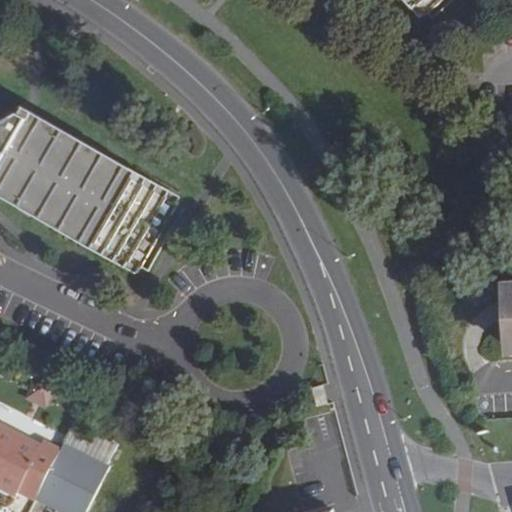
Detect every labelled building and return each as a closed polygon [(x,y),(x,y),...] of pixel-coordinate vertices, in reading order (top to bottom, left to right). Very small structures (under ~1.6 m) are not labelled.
[(415,0),(427,13),(441,0),(415,0)] [(0,127),(0,169),(2,171),(0,174),(0,187),(58,221),(142,270),(179,207),(111,168),(33,123),(20,116),(0,127)] [(507,300),(503,301),(505,332),(509,336),(510,349),(511,351),(511,284),(507,291),(507,300)] [(324,386),(313,389),(318,410),(329,407),(324,386)] [(0,486),(16,495),(19,491),(35,499),(60,450),(43,441),(41,446),(0,424),(0,486)] [(116,448),(73,426),(65,441),(60,450),(35,499),(57,510),(55,511),(85,511),(109,467),(107,465),(116,448)]
